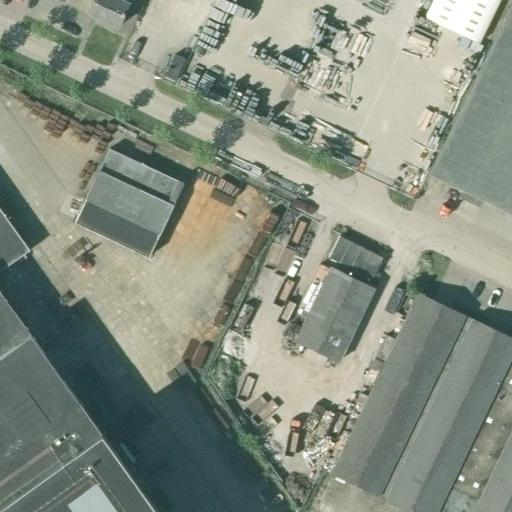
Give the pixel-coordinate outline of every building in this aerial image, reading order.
[(58,0),(63,2),(64,0),(94,0),(88,14),(117,28),(129,4),(119,0),(58,0)] [(501,0),(435,0),(427,17),(481,43),(501,0)] [(511,214),(511,0),(428,175),(511,214)] [(181,183),(109,149),(76,220),(148,254),(181,183)] [(0,511),(157,511),(78,402),(0,293),(0,271),(28,251),(0,211),(0,511)] [(338,362),(373,289),(330,268),(295,341),(338,362)] [(511,511),(511,338),(417,293),(331,474),(409,511),(511,511)]
